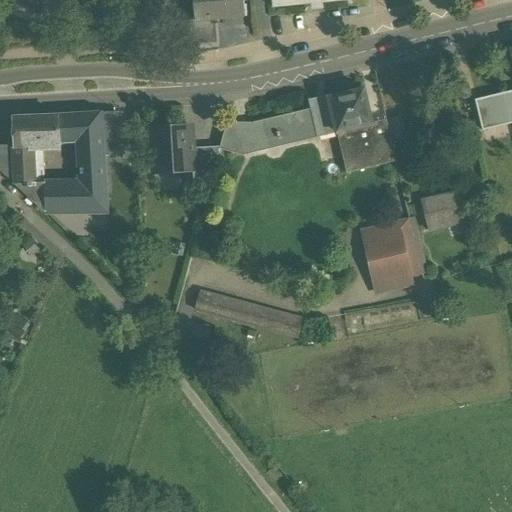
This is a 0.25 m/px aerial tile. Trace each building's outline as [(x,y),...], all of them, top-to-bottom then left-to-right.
[(243,0),(193,0),(195,21),(195,22),(216,20),(245,18),(243,0)] [(271,0),(272,9),(360,0),(271,0)] [(216,20),(195,22),(195,21),(189,21),(192,47),(218,44),(216,20)] [(371,123),(366,102),(367,97),(366,92),(360,88),(354,89),(353,92),(341,95),(341,94),(333,95),(334,96),(309,102),(311,109),(253,122),(243,155),(336,133),(345,172),(395,161),(391,142),(386,121),(386,120),(371,123)] [(511,91),(475,100),(483,131),(511,123),(511,91)] [(78,146),(80,184),(40,185),(40,191),(44,190),(45,214),(106,212),(104,184),(103,157),(123,155),(120,113),(100,114),(76,115),(59,116),(60,147),(78,146)] [(59,116),(13,119),(14,146),(14,149),(29,148),(60,147),(59,116)] [(397,118),(386,121),(391,142),(402,140),(397,118)] [(253,122),(227,124),(220,148),(220,150),(243,155),(253,122)] [(192,127),(183,128),(192,136),(192,127)] [(183,128),(152,130),(154,174),(193,171),(194,171),(193,149),(192,136),(183,128)] [(14,146),(0,146),(0,171),(16,186),(14,149),(14,146)] [(29,148),(14,149),(16,186),(30,186),(29,148)] [(220,148),(193,149),(194,171),(193,171),(194,185),(210,184),(220,150),(220,148)] [(456,193),(422,201),(429,232),(448,228),(447,222),(462,219),(456,193)] [(422,273),(409,220),(397,222),(409,270),(410,276),(422,273)] [(397,222),(365,230),(376,278),(409,270),(397,222)] [(409,270),(376,278),(380,294),(412,286),(410,276),(409,270)] [(302,319),(200,292),(195,311),(297,338),(302,319)]
